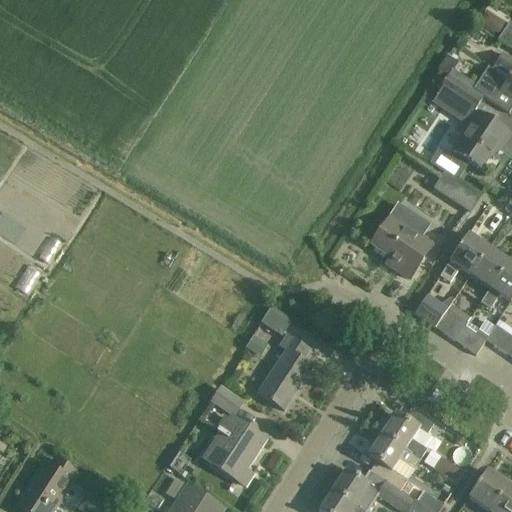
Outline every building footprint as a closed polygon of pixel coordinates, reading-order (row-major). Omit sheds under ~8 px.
[(511,24),(510,23),(497,42),(511,51),(511,24)] [(446,56),(437,70),(441,73),(443,74),(447,77),(457,63),(450,59),(446,56)] [(511,63),(501,56),(492,71),(488,69),(472,92),(509,116),(511,112),(511,63)] [(464,126),(482,100),(447,77),(443,74),(434,87),(441,92),(433,105),(464,126)] [(509,137),(477,114),(452,152),(481,173),(496,150),(499,152),(509,137)] [(460,168),(451,178),(466,191),(475,181),(460,168)] [(391,220),(372,248),(388,259),(384,265),(394,272),(409,282),(432,247),(420,239),(429,226),(416,217),(408,231),(391,220)] [(469,278),(488,251),(467,238),(439,280),(449,287),(459,271),(469,278)] [(469,278),(489,292),(508,265),(488,251),(469,278)] [(33,287),(50,294),(60,269),(43,262),(33,287)] [(509,305),(511,300),(511,267),(508,265),(489,292),(480,306),(489,312),(498,298),(509,305)] [(414,316),(422,321),(434,330),(447,311),(426,297),(414,316)] [(447,311),(434,330),(454,344),(464,329),(467,325),(447,311)] [(269,313),(260,326),(281,340),(290,326),(269,313)] [(511,339),(495,328),(488,339),(485,343),(505,357),(511,346),(511,339)] [(478,332),(475,336),(464,329),(454,344),(475,358),(485,343),(488,339),(478,332)] [(284,353),(256,396),(283,414),(312,371),(303,364),(309,354),(285,338),(278,349),(284,353)] [(245,350),(254,356),(262,361),(269,350),(253,339),(245,350)] [(91,363),(83,375),(102,387),(110,376),(91,363)] [(210,403),(215,406),(234,418),(243,405),(219,390),(210,403)] [(382,438),(419,462),(432,442),(426,438),(433,428),(410,413),(404,423),(395,418),(382,438)] [(263,444),(248,434),(230,422),(224,418),(216,430),(222,434),(204,461),(245,489),(253,477),(245,472),(263,444)] [(120,449),(117,422),(88,425),(89,440),(90,440),(91,451),(120,449)] [(474,437),(466,458),(481,464),(489,443),(474,437)] [(370,475),(399,493),(419,462),(382,438),(368,459),(377,465),(370,475)] [(184,463),(197,472),(206,458),(193,450),(184,463)] [(55,511),(78,477),(55,462),(50,470),(44,466),(16,510),(20,511),(55,511)] [(445,479),(446,480),(456,486),(461,478),(450,471),(450,470),(440,464),(435,472),(445,479)] [(366,511),(375,498),(385,504),(395,511),(394,511),(396,511),(397,511),(409,511),(414,505),(407,501),(408,499),(399,493),(370,475),(364,484),(346,473),(331,495),(357,511),(366,511)] [(483,511),(489,511),(507,487),(486,473),(467,501),(483,511)] [(456,486),(446,480),(436,496),(446,503),(456,486)] [(220,511),(207,503),(175,481),(164,496),(176,504),(171,511),(220,511)] [(511,511),(511,491),(507,487),(489,511),(511,511)] [(440,511),(443,507),(432,499),(419,491),(412,502),(415,504),(412,508),(417,511),(419,511),(422,508),(428,511),(440,511)] [(357,511),(331,495),(319,511),(357,511)]
